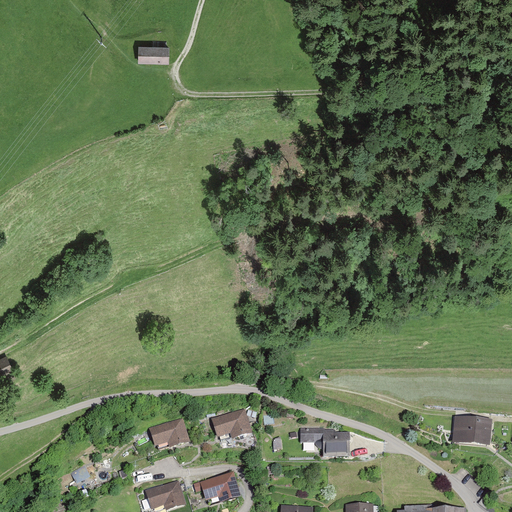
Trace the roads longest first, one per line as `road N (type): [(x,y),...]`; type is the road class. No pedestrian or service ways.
road 1 (unclassified): [(476,511),(447,477),(386,436),(238,388),(121,396),(0,431)]
road 2 (track): [(511,64),(199,96),(181,92),(174,70)]
road 3 (residential): [(144,475),(234,468),(251,493),(242,511)]
road 4 (track): [(94,402),(0,476)]
